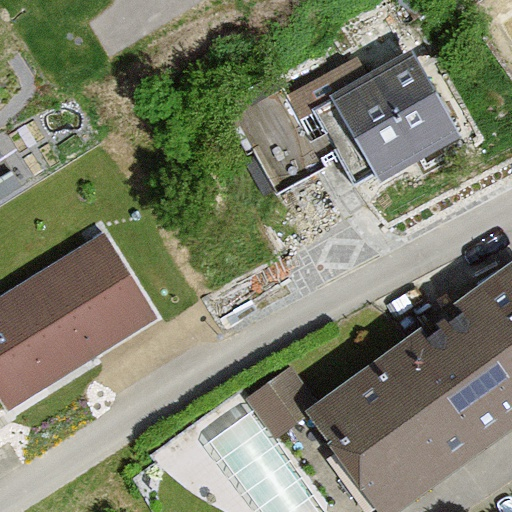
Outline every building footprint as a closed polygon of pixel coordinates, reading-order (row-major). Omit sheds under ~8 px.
[(409,53),(330,100),(376,180),(456,133),(409,53)] [(251,112),(270,165),(309,151),(290,98),(251,112)] [(102,235),(0,296),(0,399),(5,408),(153,318),(102,235)] [(391,511),(511,423),(511,264),(307,415),(378,511),(391,511)] [(288,368),(244,400),(270,435),(313,403),(288,368)]
